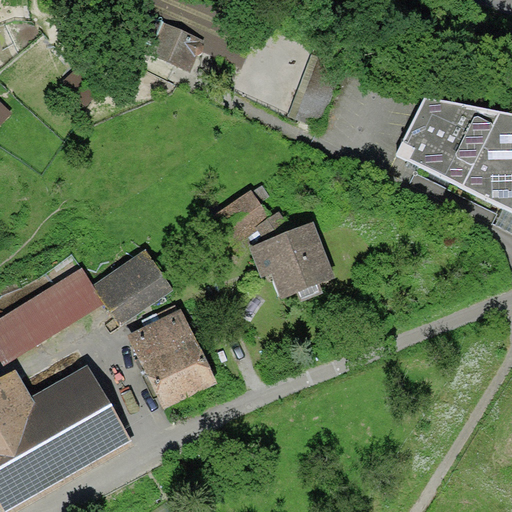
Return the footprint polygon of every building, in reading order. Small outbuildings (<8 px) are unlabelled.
[(190,71),(199,50),(231,63),(250,17),(208,0),(103,0),(118,6),(110,26),(157,45),(152,56),(190,71)] [(314,56),(290,114),(318,125),(342,67),(314,56)] [(397,157),(511,214),(511,116),(426,99),(397,157)] [(0,102),(0,120),(9,111),(0,102)] [(269,197),(262,186),(214,217),(232,248),(257,231),(263,243),(295,231),(279,211),(270,217),(261,203),(269,197)] [(282,298),(334,280),(314,225),(295,231),(263,243),(248,249),(258,276),(270,272),(282,298)] [(173,295),(146,252),(94,285),(82,266),(0,317),(0,359),(5,367),(104,304),(120,329),(173,295)] [(182,310),(129,335),(164,409),(218,384),(182,310)] [(14,511),(132,444),(88,370),(31,403),(14,374),(0,381),(0,505),(3,511),(14,511)] [(178,511),(172,503),(157,511),(178,511)]
